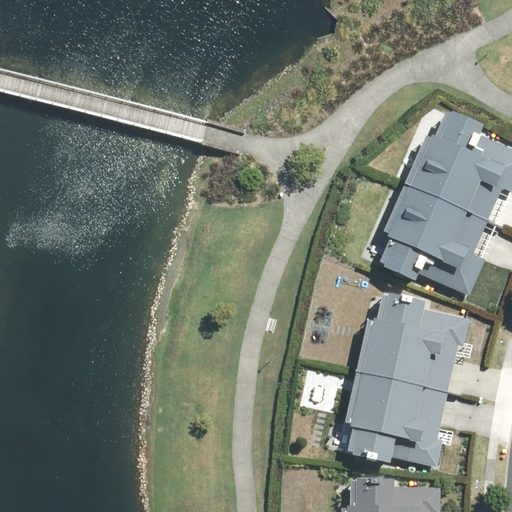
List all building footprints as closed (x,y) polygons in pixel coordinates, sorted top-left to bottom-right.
[(430,134),(409,184),(490,219),(510,174),(511,175),(511,145),(483,133),(485,127),(450,111),(438,138),(430,134)] [(490,219),(409,184),(386,235),(396,239),(385,264),(420,279),(424,272),(460,288),(466,290),(476,267),(470,264),(490,219)] [(371,318),(360,370),(447,389),(457,341),(463,343),(469,316),(423,306),(424,300),(386,291),(379,319),(371,318)] [(447,389),(360,370),(348,425),(358,427),(352,453),(390,462),(392,454),(430,462),(437,463),(443,438),(436,437),(447,389)] [(347,504),(346,511),(435,511),(436,511),(442,511),(442,484),(395,483),(395,476),(356,475),(355,504),(347,504)]
